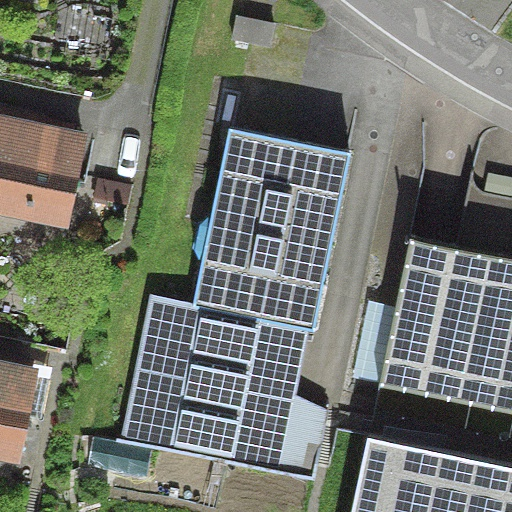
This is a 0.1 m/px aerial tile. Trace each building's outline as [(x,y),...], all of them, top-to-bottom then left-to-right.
[(275,23),(237,15),(233,38),(270,45),(275,23)] [(0,209),(55,220),(72,137),(10,125),(0,122),(0,209)] [(354,157),(222,135),(193,305),(153,298),(126,452),(298,482),(354,157)] [(511,511),(511,272),(405,254),(381,396),(511,418),(511,464),(362,439),(349,511),(511,511)] [(0,447),(9,450),(25,367),(0,362),(0,447)]
